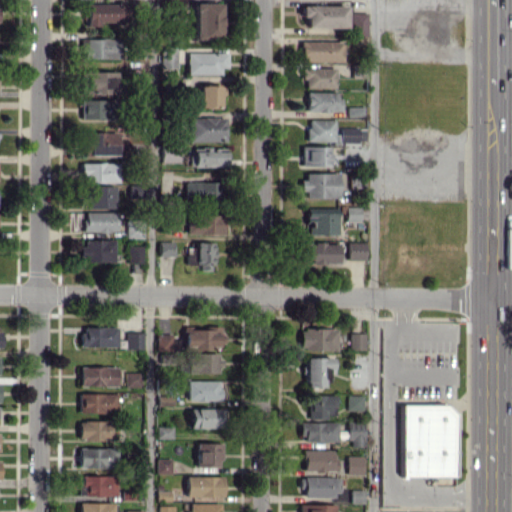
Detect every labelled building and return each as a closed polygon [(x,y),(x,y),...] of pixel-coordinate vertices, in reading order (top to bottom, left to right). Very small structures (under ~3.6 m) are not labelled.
[(220,37),(221,3),(193,2),(192,36),(220,37)] [(84,24),(115,25),(116,5),(85,4),(84,24)] [(344,27),(344,5),(299,5),(299,16),(304,16),(304,27),(344,27)] [(365,12),(349,13),(349,35),(365,34),(365,12)] [(78,57),(117,58),(117,38),(79,37),(78,57)] [(340,61),(341,41),(299,40),(298,61),(340,61)] [(175,48),(158,48),(159,68),(175,68),(175,48)] [(218,74),(219,68),(225,68),(225,53),(185,52),(184,73),(218,74)] [(304,87),(334,88),(334,68),(300,67),(300,79),(304,79),(304,87)] [(115,71),(81,71),(81,93),(115,94),(115,71)] [(218,107),(217,85),(196,85),(197,108),(218,107)] [(304,111),(338,111),(338,91),(304,92),(304,111)] [(78,118),(109,118),(110,99),(79,99),(78,118)] [(185,141),(223,141),(223,117),(185,117),(185,141)] [(305,141),(365,142),(365,128),(334,127),(334,119),(305,119),(305,141)] [(82,155),(114,155),(114,132),(82,132),(82,155)] [(327,166),(327,146),(300,146),(300,165),(327,166)] [(223,148),(191,147),(190,166),(223,167),(223,148)] [(159,162),(176,161),(176,153),(167,153),(167,155),(159,156),(159,162)] [(78,163),(79,182),(116,181),(116,162),(78,163)] [(336,173),(301,173),(301,197),(336,197),(336,173)] [(217,180),(182,181),(182,200),(218,199),(217,180)] [(113,207),(113,185),(86,186),(86,207),(113,207)] [(343,221),(357,221),(357,207),(343,206),(343,221)] [(335,207),(305,207),(305,234),(335,234),(335,207)] [(115,212),(82,211),(81,231),(114,232),(115,212)] [(221,234),(222,214),(184,213),(184,233),(221,234)] [(141,238),(142,221),(125,221),(124,237),(141,238)] [(112,262),(113,239),(80,239),(80,256),(83,256),(83,261),(112,262)] [(157,256),(172,255),(172,241),(157,241),(157,256)] [(184,264),(198,264),(198,270),(211,270),(212,242),(193,241),(192,247),(185,247),(184,264)] [(337,263),(337,242),(300,243),(300,263),(337,263)] [(363,242),(345,242),(344,259),(363,260),(363,242)] [(140,245),(126,245),(126,262),(140,262),(140,245)] [(115,327),(79,326),(79,346),(115,346),(115,327)] [(182,327),(181,349),(219,349),(220,328),(182,327)] [(298,349),(335,349),(335,328),(298,328),(298,349)] [(140,349),(140,332),(124,331),(124,349),(140,349)] [(173,350),(172,333),(154,333),(155,350),(173,350)] [(364,333),(348,333),(347,349),(364,349),(364,333)] [(188,373),(219,372),(218,352),(188,353),(188,373)] [(330,357),(304,357),(304,387),(321,386),(321,379),(326,379),(326,369),(330,369),(330,357)] [(77,385),(115,386),(115,366),(78,366),(77,385)] [(140,372),(124,372),(123,387),(139,387),(140,372)] [(185,400),(219,401),(220,381),(186,380),(185,400)] [(116,394),(77,393),(77,412),(115,413),(116,394)] [(156,405),(171,406),(171,395),(156,394),(156,405)] [(335,395),(307,394),(306,418),(326,419),(326,415),(335,415),(335,395)] [(345,410),(362,410),(362,395),(346,395),(345,410)] [(399,476),(452,476),(451,404),(398,404),(399,476)] [(188,428),(220,427),(220,408),(188,408),(188,428)] [(77,440),(111,439),(111,420),(77,421),(77,440)] [(335,421),(299,422),(300,441),(335,441),(335,421)] [(363,421),(347,421),(346,446),(363,446),(363,421)] [(171,438),(171,426),(155,426),(155,438),(171,438)] [(221,442),(194,442),(195,467),(217,466),(217,458),(221,458),(221,442)] [(76,467),(114,468),(114,448),(77,447),(76,467)] [(333,450),(302,449),(302,471),(333,471),(333,450)] [(345,474),(362,474),(362,455),(345,455),(345,474)] [(170,458),(154,458),(154,474),(169,474),(170,458)] [(77,495),(114,496),(114,476),(77,475),(77,495)] [(184,496),(221,496),(222,476),(184,476),(184,496)] [(302,496),(336,497),(337,477),(298,476),(298,487),(302,488),(302,496)] [(349,502),(363,503),(363,490),(349,489),(349,502)] [(111,511),(112,502),(77,502),(76,511),(111,511)] [(218,511),(218,502),(185,503),(185,511),(218,511)] [(332,511),(333,504),(298,503),(297,511),(332,511)]
